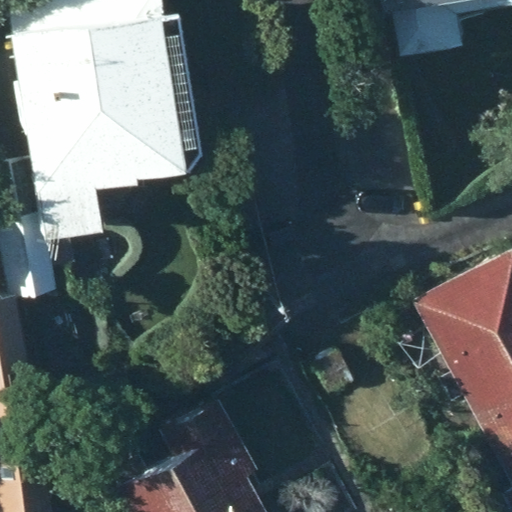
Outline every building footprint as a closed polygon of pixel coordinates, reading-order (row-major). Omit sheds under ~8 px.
[(115,0),(80,0),(0,13),(0,168),(7,207),(0,208),(0,288),(0,291),(43,283),(33,222),(67,216),(60,174),(96,167),(95,161),(157,151),(165,136),(142,0),(139,0),(117,3),(115,0)] [(371,0),(372,2),(383,0),(385,0),(395,50),(456,38),(451,7),(488,0),(371,0)] [(451,390),(475,437),(511,417),(511,268),(497,241),(399,294),(437,365),(425,370),(439,396),(451,390)] [(0,315),(0,511),(38,507),(0,315)] [(328,346),(304,358),(320,388),(343,376),(328,346)] [(97,481),(113,511),(242,511),(250,508),(229,469),(239,463),(200,391),(142,423),(155,447),(131,459),(124,447),(97,462),(106,477),(97,481)] [(511,417),(475,437),(499,481),(487,487),(500,511),(510,505),(511,508),(511,417)] [(67,429),(39,442),(51,471),(80,458),(67,429)]
